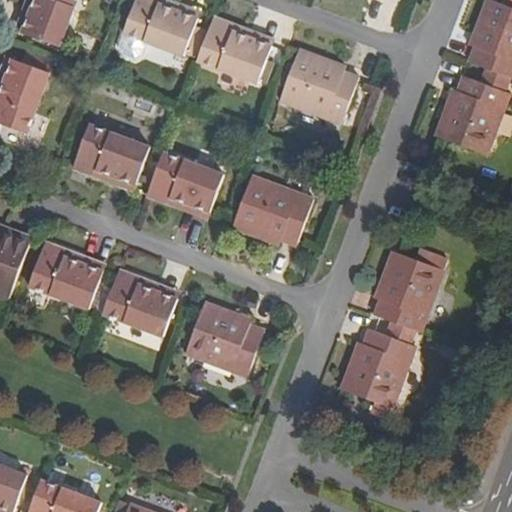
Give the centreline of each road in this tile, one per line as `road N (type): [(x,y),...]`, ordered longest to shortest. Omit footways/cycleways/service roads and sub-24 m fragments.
road 1 (residential): [(78,212),(330,303)]
road 2 (residential): [(330,303),(423,53)]
road 3 (residential): [(268,471),(330,303)]
road 4 (residential): [(282,0),(423,53)]
